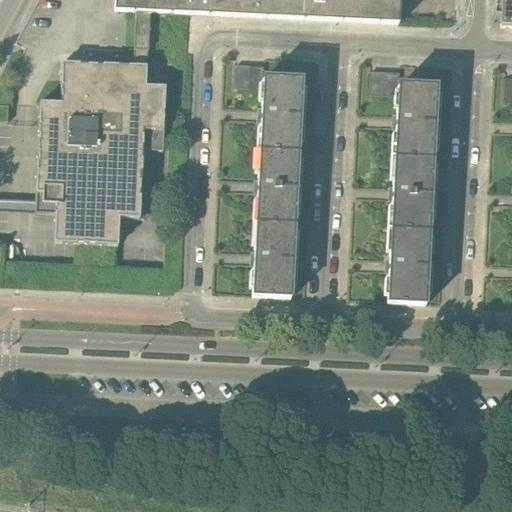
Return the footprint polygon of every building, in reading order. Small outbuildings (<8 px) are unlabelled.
[(114,0),(114,13),(134,14),(150,14),(398,26),(399,0),(114,0)] [(511,1),(502,1),(500,29),(511,30),(511,31),(511,1)] [(148,52),(150,14),(134,14),(132,68),(61,65),(59,105),(38,105),(33,211),(33,217),(55,218),(53,246),(117,249),(118,221),(139,222),(142,153),(163,154),(165,105),(167,106),(167,88),(151,87),(150,90),(146,90),(147,52),(148,52)] [(248,91),(250,69),(235,68),(234,90),(248,91)] [(250,69),(248,91),(263,92),(263,81),(264,69),(250,69)] [(384,98),(385,75),(370,74),(369,97),(384,98)] [(385,75),(384,98),(398,98),(399,88),(399,76),(385,75)] [(301,83),(263,81),(263,92),(260,155),(297,157),(301,83)] [(435,89),(399,88),(398,98),(395,161),(432,164),(435,89)] [(260,155),(258,195),(256,227),(293,229),(297,157),(260,155)] [(395,161),(393,201),(391,233),(428,234),(432,164),(395,161)] [(293,229),(256,227),(252,299),(290,301),(293,229)] [(428,234),(391,233),(388,305),(425,307),(428,234)]
